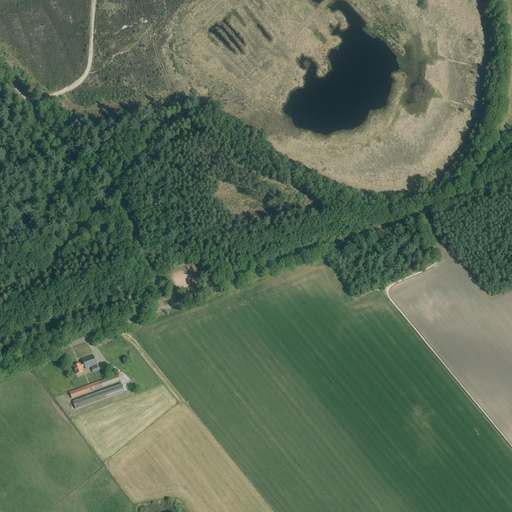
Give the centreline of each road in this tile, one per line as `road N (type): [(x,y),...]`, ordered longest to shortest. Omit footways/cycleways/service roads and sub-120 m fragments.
road 1 (unclassified): [(0,373),(511,177)]
road 2 (track): [(29,107),(112,175),(164,311)]
